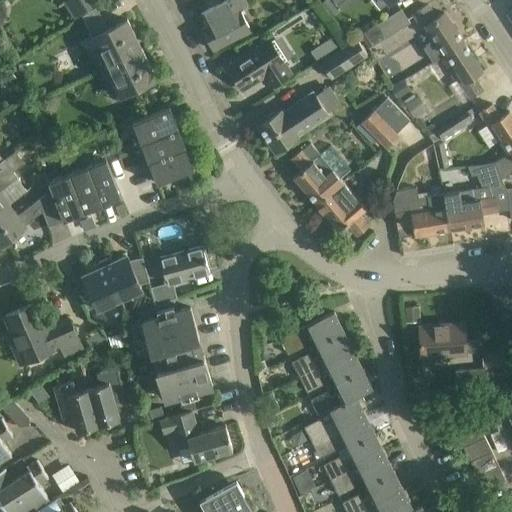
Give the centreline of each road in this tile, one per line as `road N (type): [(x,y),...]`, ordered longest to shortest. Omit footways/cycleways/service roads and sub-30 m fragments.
road 1 (residential): [(0,274),(248,177)]
road 2 (unclassified): [(262,454),(236,279),(243,249),(278,217)]
road 3 (residential): [(375,278),(397,405),(438,489)]
road 4 (unclassified): [(248,177),(153,0)]
road 5 (unclassified): [(262,454),(122,511)]
road 6 (unclassified): [(119,511),(34,403)]
road 7 (unclassified): [(375,278),(497,263)]
